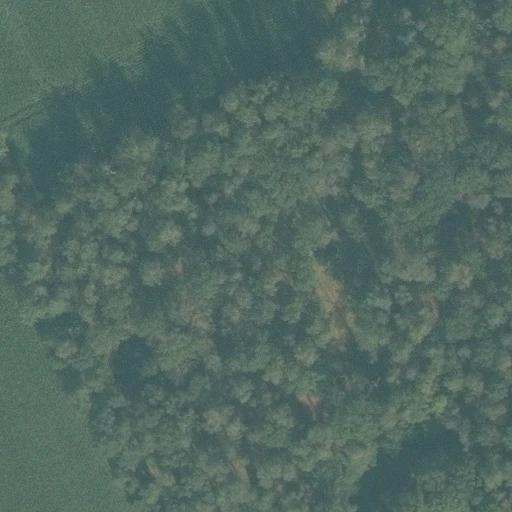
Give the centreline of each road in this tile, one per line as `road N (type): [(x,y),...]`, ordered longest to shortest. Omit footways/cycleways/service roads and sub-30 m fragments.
road 1 (track): [(103,312),(117,291),(350,94),(363,58),(345,0)]
road 2 (track): [(0,192),(34,261),(67,293),(103,312),(99,349),(179,511)]
